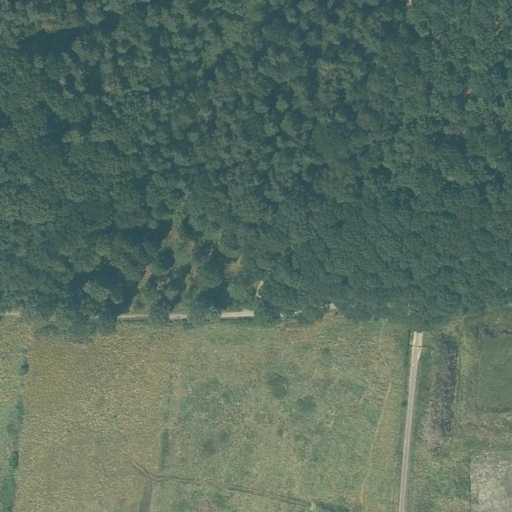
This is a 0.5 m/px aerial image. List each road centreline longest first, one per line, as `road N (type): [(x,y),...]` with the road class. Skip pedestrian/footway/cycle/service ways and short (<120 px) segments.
road 1 (unclassified): [(401,511),(418,301),(204,317),(0,317)]
road 2 (track): [(0,113),(291,218)]
road 3 (track): [(402,0),(296,208)]
road 4 (track): [(301,195),(461,157),(511,153)]
